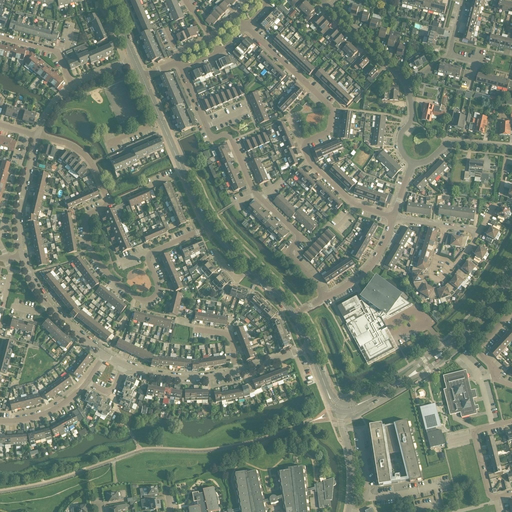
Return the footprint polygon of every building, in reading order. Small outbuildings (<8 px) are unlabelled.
[(222,0),(217,6),(219,8),(225,14),(229,10),(227,8),(229,6),(224,2),(222,0)] [(290,0),(293,2),(291,4),(293,6),(291,8),(293,10),(300,2),(297,0),(290,0)] [(140,1),(132,4),(134,9),(142,6),(140,1)] [(170,11),(180,7),(178,4),(179,4),(178,2),(166,7),(167,10),(169,9),(170,11)] [(299,13),(301,10),(304,13),(310,6),(306,2),(302,7),(299,5),(295,9),(299,13)] [(356,16),(358,12),(360,12),(361,10),(362,6),(359,5),(358,8),(352,6),(352,8),(351,8),(350,8),(349,8),(348,11),(349,12),(349,13),(351,13),(350,15),(356,16)] [(142,6),(134,9),(136,14),(144,11),(142,6)] [(312,17),(310,15),(315,11),(310,6),(304,13),(306,15),(304,18),(306,19),(304,21),(306,23),(308,22),(312,17)] [(170,18),(183,12),(182,10),(181,11),(180,7),(170,11),(171,14),(169,15),(170,18)] [(282,16),(281,14),(283,12),(278,7),(275,9),(274,8),(271,12),(278,19),(279,20),(283,17),(282,16)] [(215,12),(221,18),(221,17),(222,18),(224,16),(223,15),(225,14),(219,8),(215,12)] [(469,13),(481,16),(482,15),(479,14),(480,11),(471,8),(469,13)] [(370,14),(367,13),(367,11),(361,10),(360,12),(360,16),(363,16),(361,21),(367,23),(370,14)] [(144,11),(136,14),(138,19),(146,16),(144,11)] [(184,18),(183,15),(184,14),(183,12),(170,18),(172,21),(174,20),(175,22),(184,18)] [(211,16),(217,22),(221,18),(215,12),(211,16)] [(267,16),(274,23),(278,19),(271,12),(270,12),(271,13),(268,17),(267,16)] [(88,17),(90,22),(102,17),(102,16),(97,18),(95,14),(88,17)] [(146,16),(138,19),(141,24),(148,21),(146,16)] [(217,22),(211,16),(205,22),(210,26),(212,24),(213,26),(217,22)] [(274,24),(274,23),(267,16),(263,20),(270,27),(271,27),(272,27),(274,24)] [(309,23),(316,29),(318,27),(324,20),(320,16),(316,20),(314,18),(309,23)] [(103,19),(102,17),(90,22),(92,27),(100,24),(98,21),(103,19)] [(270,27),(263,20),(264,21),(260,25),(267,31),(270,27)] [(327,31),(325,29),(329,24),(324,20),(318,27),(321,29),(319,31),(323,35),(327,31)] [(376,31),(376,28),(379,29),(381,20),(378,20),(378,22),(372,20),(369,29),(376,31)] [(148,21),(141,24),(143,29),(150,26),(148,21)] [(94,32),(107,27),(106,26),(101,28),(100,24),(92,27),(94,32)] [(150,26),(143,29),(145,34),(140,36),(141,36),(149,33),(152,31),(150,26)] [(107,27),(94,32),(97,37),(104,34),(103,30),(107,29),(107,27)] [(188,28),(192,38),(197,36),(196,33),(199,32),(196,27),(189,30),(188,28)] [(192,38),(188,28),(183,30),(187,40),(188,40),(188,41),(193,40),(192,38)] [(390,29),(387,28),(387,30),(381,29),(379,38),(385,39),(386,35),(389,36),(390,29)] [(165,58),(168,57),(166,52),(165,51),(162,43),(161,42),(162,42),(158,35),(157,33),(158,33),(156,29),(154,30),(156,36),(155,36),(165,58)] [(187,40),(183,30),(178,33),(178,35),(176,35),(179,41),(181,40),(182,42),(187,40)] [(330,43),(332,41),(339,34),(335,30),(330,34),(328,32),(324,36),(328,40),(330,43)] [(438,35),(437,34),(437,31),(432,30),(431,33),(429,32),(429,33),(428,33),(427,37),(428,38),(437,40),(438,35)] [(150,36),(149,33),(141,36),(152,63),(157,61),(158,63),(164,61),(162,58),(160,59),(159,56),(161,55),(160,52),(158,53),(155,47),(158,46),(157,43),(154,44),(151,38),(154,37),(153,34),(150,36)] [(104,34),(97,37),(99,42),(99,43),(100,42),(102,41),(104,40),(106,39),(107,40),(110,39),(108,36),(106,38),(106,37),(104,34)] [(332,41),(335,43),(333,45),(337,49),(341,45),(339,42),(343,38),(339,34),(332,41)] [(394,48),(395,43),(398,43),(400,36),(395,34),(394,37),(390,36),(388,46),(394,48)] [(475,43),(472,42),(474,37),(464,34),(463,40),(468,41),(467,44),(474,46),(475,43)] [(277,46),(283,40),(279,36),(273,42),(277,46)] [(433,49),(434,46),(435,46),(437,40),(428,38),(426,44),(428,44),(427,47),(433,49)] [(244,42),(250,49),(254,45),(247,39),(244,42)] [(283,40),(277,46),(281,50),(287,43),(283,40)] [(247,52),(249,55),(252,51),(250,49),(244,42),(240,46),(247,52)] [(287,43),(281,50),(285,53),(291,47),(287,43)] [(404,43),(403,45),(403,46),(399,45),(397,55),(403,56),(404,51),(407,52),(409,44),(404,43)] [(81,51),(88,48),(86,44),(73,49),(75,53),(80,50),(81,51)] [(81,66),(80,66),(81,66),(90,62),(91,65),(113,55),(111,50),(114,49),(111,44),(108,45),(109,47),(102,50),(101,48),(98,49),(99,51),(93,54),(92,51),(89,52),(91,55),(87,57),(86,54),(83,56),(82,53),(79,54),(80,57),(77,58),(77,59),(77,58),(81,66)] [(341,55),(345,52),(347,54),(353,48),(349,44),(345,48),(342,46),(337,51),(341,55)] [(6,58),(8,48),(9,45),(7,45),(6,48),(3,47),(0,57),(6,58)] [(12,49),(8,48),(6,58),(11,59),(15,45),(15,46),(13,46),(12,49)] [(17,46),(15,45),(11,59),(12,59),(12,58),(17,60),(20,50),(16,49),(17,46)] [(237,50),(243,56),(247,52),(249,55),(247,52),(240,46),(237,50)] [(291,47),(285,53),(289,57),(295,51),(291,47)] [(23,61),(26,51),(26,48),(24,48),(23,51),(20,50),(17,60),(23,61)] [(356,59),(353,57),(358,52),(353,48),(347,54),(350,57),(346,60),(350,64),(356,59)] [(243,56),(237,50),(233,54),(239,60),(243,56)] [(295,51),(289,57),(293,61),(299,55),(295,51)] [(25,60),(27,62),(25,65),(30,68),(36,61),(34,58),(36,56),(31,52),(25,60)] [(426,62),(421,52),(420,52),(422,55),(416,58),(415,57),(409,60),(411,64),(414,62),(417,68),(420,66),(420,65),(426,61),(426,62)] [(261,64),(266,57),(262,53),(256,60),(261,64)] [(225,59),(230,70),(238,66),(233,55),(225,59)] [(299,55),(293,61),(297,65),(303,58),(299,55)] [(264,67),(270,61),(266,57),(261,64),(264,67)] [(77,58),(77,59),(72,61),(75,68),(80,66),(81,66),(77,58)] [(303,58),(297,65),(301,68),(307,62),(303,58)] [(364,58),(359,63),(357,60),(352,65),(357,70),(360,67),(362,69),(369,62),(364,58)] [(221,61),(224,69),(225,71),(228,70),(229,70),(230,70),(225,59),(221,61)] [(34,72),(42,62),(41,60),(39,63),(36,61),(30,68),(34,72)] [(75,68),(72,61),(67,63),(71,70),(75,68)] [(224,69),(221,61),(216,63),(219,71),(224,69)] [(268,71),(274,65),(270,61),(264,67),(268,71)] [(42,62),(34,72),(38,76),(45,68),(42,66),(44,63),(42,62)] [(307,62),(301,68),(305,72),(311,66),(307,62)] [(443,74),(446,65),(440,64),(440,66),(437,66),(435,71),(438,72),(438,73),(443,74)] [(205,67),(209,75),(214,73),(210,65),(205,67)] [(272,75),(278,69),(274,65),(268,71),(272,75)] [(311,66),(305,72),(309,76),(315,70),(311,66)] [(373,76),(378,71),(373,67),(372,68),(370,66),(363,73),(365,75),(367,74),(369,76),(366,79),(371,84),(376,78),(373,76)] [(201,69),(204,77),(209,75),(205,67),(201,69)] [(50,68),(48,70),(45,68),(38,76),(43,79),(49,71),(51,69),(50,68)] [(456,68),(454,77),(453,80),(455,80),(456,77),(459,78),(460,77),(463,78),(465,70),(462,69),(456,68)] [(196,71),(200,79),(204,77),(201,69),(196,71)] [(276,78),(282,72),(278,69),(272,75),(276,78)] [(319,80),(325,73),(321,70),(315,76),(319,80)] [(52,74),(49,71),(43,79),(47,83),(48,82),(56,72),(56,73),(54,71),(52,74)] [(201,82),(200,79),(196,71),(191,73),(194,79),(192,80),(194,84),(201,82)] [(48,82),(52,86),(59,78),(56,76),(58,73),(56,72),(48,82)] [(188,108),(191,106),(188,99),(187,98),(188,98),(184,90),(184,89),(180,81),(180,80),(177,72),(176,72),(173,73),(174,74),(188,108)] [(282,72),(276,78),(280,82),(286,76),(282,72)] [(325,73),(319,80),(323,83),(329,77),(325,73)] [(169,75),(161,78),(174,109),(172,110),(182,133),(194,127),(193,124),(193,125),(188,127),(186,122),(188,121),(187,118),(184,119),(182,113),(185,112),(184,109),(181,110),(180,108),(185,106),(184,104),(181,105),(180,103),(183,102),(182,99),(179,100),(177,94),(179,93),(178,90),(176,91),(173,85),(176,84),(175,81),(172,83),(169,75)] [(329,77),(323,83),(327,87),(333,81),(329,77)] [(63,82),(59,78),(52,86),(59,91),(63,87),(61,85),(63,82)] [(333,81),(327,87),(331,91),(337,85),(333,81)] [(294,86),(296,88),(291,92),(298,98),(302,93),(301,92),(303,90),(297,83),(294,86)] [(234,85),(239,97),(245,95),(241,85),(237,87),(235,84),(234,85)] [(239,97),(234,85),(232,86),(233,89),(229,90),(233,100),(239,97)] [(337,85),(331,91),(335,95),(341,88),(337,85)] [(398,91),(398,87),(389,86),(389,91),(390,91),(390,93),(382,93),(382,100),(387,100),(397,101),(398,91)] [(341,88),(335,95),(339,98),(345,92),(341,88)] [(233,100),(229,90),(226,92),(224,89),(223,90),(228,102),(233,100)] [(228,102),(223,90),(221,91),(222,93),(218,95),(222,104),(228,102)] [(250,102),(259,98),(257,92),(248,96),(249,99),(249,100),(250,102)] [(288,96),(294,102),(298,98),(291,92),(288,96)] [(345,92),(339,98),(343,102),(349,96),(345,92)] [(222,104),(218,95),(215,97),(213,94),(212,95),(217,107),(222,104)] [(203,102),(202,102),(206,112),(211,109),(207,100),(204,101),(202,99),(203,99),(202,96),(201,96),(201,95),(199,96),(200,97),(199,97),(200,100),(201,99),(203,102)] [(217,107),(212,95),(210,95),(211,98),(207,100),(211,109),(217,107)] [(294,102),(288,96),(284,100),(291,106),(294,102)] [(349,96),(343,102),(347,106),(353,100),(349,96)] [(253,107),(262,103),(259,98),(250,102),(251,104),(252,104),(253,107)] [(291,106),(284,100),(281,103),(287,109),(291,106)] [(255,113),(264,109),(262,103),(253,107),(254,110),(254,111),(255,113)] [(287,109),(281,103),(277,107),(283,113),(287,109)] [(3,111),(6,112),(5,116),(11,117),(13,108),(8,107),(8,105),(5,104),(3,111)] [(440,111),(440,108),(424,104),(422,113),(423,113),(421,120),(425,121),(428,109),(440,111)] [(13,108),(11,117),(16,119),(17,115),(20,116),(22,109),(19,108),(19,110),(13,108)] [(22,109),(20,116),(23,117),(22,121),(28,122),(30,113),(25,112),(25,110),(22,109)] [(193,125),(193,124),(194,127),(197,126),(197,125),(194,118),(193,118),(193,117),(193,116),(190,109),(187,110),(193,125)] [(258,118),(267,115),(264,109),(255,113),(256,115),(258,118)] [(428,109),(425,121),(430,122),(432,115),(445,118),(446,113),(440,111),(428,109)] [(457,129),(460,116),(458,115),(458,113),(452,111),(450,119),(453,120),(452,126),(454,127),(455,129),(457,129)] [(485,126),(486,127),(488,118),(480,116),(480,113),(476,112),(475,113),(474,118),(477,119),(476,121),(480,122),(480,123),(482,123),(481,124),(481,125),(485,126)] [(33,124),(34,120),(37,121),(39,114),(36,114),(36,115),(30,113),(28,122),(33,124)] [(463,116),(460,116),(457,129),(460,130),(462,129),(464,129),(465,122),(469,123),(470,115),(464,114),(463,116)] [(267,115),(258,118),(259,121),(259,122),(260,124),(269,120),(267,115)] [(485,126),(481,125),(481,124),(482,123),(480,123),(480,122),(476,121),(475,124),(476,124),(475,131),(484,133),(485,126)] [(510,136),(511,122),(500,122),(500,135),(510,136)] [(278,131),(286,128),(284,123),(276,126),(278,131)] [(280,136),(288,133),(286,128),(278,131),(280,136)] [(127,150),(159,136),(158,133),(126,147),(127,150)] [(260,135),(265,147),(267,147),(266,144),(270,142),(266,133),(260,135)] [(282,141),(290,138),(288,133),(280,136),(282,141)] [(348,146),(349,140),(350,135),(341,134),(341,139),(346,140),(345,144),(348,146)] [(255,138),(259,147),(262,146),(264,148),(265,147),(260,135),(255,138)] [(6,138),(3,147),(8,149),(9,149),(11,141),(12,140),(6,138)] [(145,148),(138,150),(137,148),(135,149),(136,151),(133,153),(132,150),(131,151),(133,156),(130,157),(129,154),(127,155),(128,158),(122,160),(120,158),(118,159),(119,162),(111,165),(115,173),(137,163),(136,161),(163,149),(161,145),(163,143),(161,138),(158,139),(159,141),(156,143),(155,140),(152,141),(154,144),(147,147),(146,144),(144,145),(145,148)] [(249,140),(254,152),(256,152),(255,149),(259,147),(255,138),(249,140)] [(285,146),(292,143),(290,138),(282,141),(285,146)] [(247,152),(251,150),(253,153),(254,152),(249,140),(243,143),(247,152)] [(9,149),(8,149),(8,150),(14,152),(16,143),(11,141),(9,149)] [(335,143),(338,151),(338,150),(343,148),(340,141),(335,143)] [(283,152),(295,148),(292,143),(285,146),(287,151),(283,152)] [(330,145),(333,153),(334,152),(338,151),(335,143),(330,145)] [(214,148),(217,156),(230,150),(228,145),(219,149),(218,146),(214,148)] [(326,147),(325,147),(328,155),(329,154),(333,153),(330,145),(326,147)] [(48,157),(50,147),(44,146),(42,155),(48,157)] [(50,147),(48,157),(53,158),(56,149),(50,147)] [(321,149),(320,149),(323,157),(324,156),(328,155),(325,147),(321,149)] [(286,157),(293,154),(291,149),(295,148),(283,152),(286,157)] [(314,154),(312,154),(316,163),(319,162),(324,159),(323,157),(320,149),(316,151),(315,151),(314,152),(315,152),(315,153),(314,154)] [(115,158),(126,153),(125,150),(108,158),(109,159),(114,157),(115,158)] [(217,156),(219,161),(229,157),(227,154),(231,153),(230,150),(217,156)] [(62,162),(68,155),(64,151),(58,158),(62,162)] [(381,163),(388,155),(384,151),(377,158),(381,163)] [(288,162),(296,159),(293,154),(286,157),(288,162)] [(68,155),(62,162),(67,165),(72,158),(68,155)] [(386,167),(393,160),(388,155),(381,163),(386,167)] [(222,166),(234,161),(233,158),(230,160),(229,157),(219,161),(222,166)] [(72,158),(67,165),(71,168),(70,169),(70,170),(77,162),(72,158)] [(252,168),(261,164),(259,158),(250,162),(251,166),(252,168)] [(296,159),(288,162),(290,168),(298,164),(296,159)] [(349,160),(347,162),(341,169),(342,170),(346,166),(347,167),(352,163),(349,160)] [(390,171),(397,164),(393,160),(386,167),(390,171)] [(436,164),(443,171),(448,167),(441,160),(436,164)] [(469,179),(469,176),(471,176),(470,177),(475,178),(477,161),(470,160),(469,172),(465,172),(464,179),(469,179)] [(0,164),(0,166),(8,169),(10,164),(1,161),(0,164)] [(222,166),(224,172),(233,168),(232,165),(235,163),(234,161),(222,166)] [(489,175),(482,174),(484,162),(477,161),(475,178),(481,178),(480,181),(481,181),(481,184),(487,185),(487,182),(488,182),(489,175)] [(77,162),(70,170),(74,173),(80,166),(76,163),(77,162)] [(255,174),(264,170),(261,164),(252,168),(253,171),(253,170),(255,174)] [(397,164),(390,171),(393,174),(390,177),(392,179),(402,169),(397,164)] [(432,169),(439,176),(443,171),(436,164),(432,169)] [(8,169),(0,166),(0,172),(7,174),(8,169)] [(80,166),(74,173),(79,177),(80,174),(84,170),(80,166)] [(334,176),(339,170),(335,166),(330,172),(334,176)] [(226,177),(239,171),(238,169),(234,170),(233,168),(224,172),(226,177)] [(439,176),(432,169),(428,173),(435,180),(439,176)] [(256,179),(266,175),(264,170),(255,174),(256,177),(255,177),(256,179)] [(299,180),(305,173),(300,170),(295,176),(299,180)] [(339,170),(334,176),(338,179),(343,173),(339,170)] [(226,177),(229,182),(238,178),(236,175),(240,174),(239,171),(226,177)] [(303,183),(308,177),(305,173),(299,180),(303,183)] [(343,173),(338,179),(341,183),(347,177),(343,173)] [(436,182),(434,180),(435,180),(428,173),(424,177),(422,175),(429,183),(429,182),(431,184),(432,185),(433,186),(436,183),(436,182)] [(266,175),(256,179),(258,182),(258,181),(259,185),(268,181),(266,175)] [(429,183),(422,175),(417,180),(425,187),(429,183)] [(307,187),(312,181),(308,177),(303,183),(307,187)] [(347,177),(341,183),(345,187),(351,181),(347,177)] [(229,182),(231,187),(233,186),(243,182),(242,179),(239,181),(238,178),(229,182)] [(420,191),(425,187),(417,180),(413,184),(420,191)] [(310,191),(319,182),(316,185),(312,181),(307,187),(310,191)] [(351,181),(345,187),(349,191),(355,185),(351,181)] [(243,182),(233,186),(235,192),(246,187),(243,182)] [(317,192),(323,186),(319,182),(310,191),(311,191),(313,188),(317,192)] [(164,191),(172,188),(170,183),(162,186),(164,191)] [(357,186),(354,194),(359,196),(362,188),(363,185),(358,183),(357,186)] [(321,196),(327,189),(323,186),(317,192),(321,196)] [(90,190),(94,199),(95,198),(95,197),(98,196),(95,188),(90,190)] [(172,188),(164,191),(166,196),(165,197),(174,193),(172,188)] [(325,199),(331,193),(327,189),(321,196),(325,199)] [(85,193),(88,200),(91,199),(92,200),(94,199),(90,190),(85,193)] [(142,192),(146,201),(151,199),(147,191),(144,193),(144,192),(142,192)] [(372,191),(369,199),(375,201),(377,193),(372,191)] [(146,201),(142,192),(140,193),(141,194),(137,195),(141,203),(146,201)] [(80,195),(84,203),(85,203),(85,202),(88,200),(85,193),(80,195)] [(174,193),(165,197),(167,202),(175,198),(173,193),(174,193)] [(329,203),(335,197),(331,193),(325,199),(329,203)] [(383,195),(380,203),(384,204),(385,204),(385,205),(385,204),(386,203),(387,203),(390,204),(393,195),(388,194),(388,196),(387,196),(383,195)] [(75,197),(78,205),(81,203),(82,204),(84,203),(80,195),(75,197)] [(141,203),(137,195),(134,197),(134,196),(132,197),(136,205),(141,203)] [(277,206),(285,199),(280,195),(273,202),(276,204),(276,205),(277,206)] [(70,199),(74,208),(75,207),(75,206),(78,205),(75,197),(70,199)] [(136,205),(132,197),(130,197),(131,198),(127,200),(130,207),(136,205)] [(333,207),(338,201),(335,197),(329,203),(333,207)] [(175,198),(167,202),(169,207),(178,203),(177,203),(175,198)] [(74,208),(70,199),(65,201),(68,209),(72,207),(72,208),(74,208)] [(288,200),(287,201),(285,199),(277,206),(279,208),(280,208),(282,210),(289,203),(290,202),(288,200)] [(338,201),(333,207),(337,211),(343,205),(338,201)] [(252,214),(260,206),(256,202),(248,210),(252,214)] [(178,203),(169,207),(170,206),(172,211),(181,208),(178,203)] [(286,215),(293,207),(289,203),(282,210),(285,213),(284,213),(286,215)] [(254,220),(256,218),(261,212),(259,210),(262,207),(260,206),(252,214),(250,216),(254,220)] [(496,211),(510,217),(511,214),(509,213),(510,211),(508,211),(509,209),(503,206),(502,208),(501,208),(500,209),(498,207),(496,211)] [(291,219),(300,209),(298,211),(293,207),(286,215),(288,217),(288,216),(291,219)] [(122,253),(132,249),(115,208),(105,213),(122,253)] [(181,208),(172,211),(174,216),(173,217),(183,213),(181,208)] [(297,221),(305,213),(300,209),(291,219),(294,216),(296,218),(296,219),(297,221)] [(510,217),(496,211),(495,214),(498,215),(497,216),(498,217),(497,219),(503,222),(504,219),(506,220),(506,219),(508,220),(510,217)] [(260,222),(268,213),(266,212),(264,214),(261,212),(256,218),(257,218),(256,220),(258,222),(260,221),(260,222)] [(183,213),(173,217),(175,222),(184,218),(182,213),(183,213)] [(264,226),(270,220),(267,218),(270,215),(268,213),(260,222),(264,226)] [(302,224),(309,217),(305,213),(297,221),(299,222),(300,222),(302,224)] [(306,229),(313,221),(309,217),(302,224),(305,227),(304,227),(306,229)] [(184,218),(175,222),(178,227),(186,223),(184,218)] [(270,220),(264,226),(269,230),(276,221),(274,219),(272,222),(270,220)] [(271,235),(278,228),(276,226),(278,223),(276,221),(269,230),(267,231),(271,235)] [(313,221),(306,229),(308,231),(308,230),(311,233),(318,226),(313,221)] [(368,227),(375,231),(378,227),(371,222),(368,227)] [(166,233),(161,223),(156,225),(157,228),(161,237),(163,236),(162,235),(166,233)] [(486,230),(499,238),(500,235),(498,234),(499,232),(498,232),(499,230),(493,226),(492,228),(491,228),(490,229),(488,227),(486,230)] [(271,235),(275,239),(285,229),(283,227),(280,230),(278,228),(271,235)] [(375,231),(368,227),(365,232),(372,236),(375,231)] [(401,232),(409,237),(413,232),(404,227),(401,232)] [(159,237),(161,237),(157,228),(152,230),(156,238),(159,236),(159,237)] [(436,237),(439,238),(440,235),(437,234),(438,231),(429,228),(427,234),(436,237)] [(275,239),(276,239),(275,240),(278,243),(279,243),(285,237),(287,239),(291,235),(289,234),(289,233),(285,229),(275,239)] [(333,243),(335,242),(332,240),(335,237),(328,229),(324,234),(333,243)] [(147,232),(151,241),(153,240),(152,239),(156,238),(152,230),(147,232)] [(499,238),(486,230),(484,233),(487,235),(486,236),(488,237),(486,239),(485,241),(491,244),(493,240),(494,241),(495,239),(497,240),(499,238)] [(151,241),(147,232),(142,235),(146,242),(149,241),(149,242),(151,241)] [(372,236),(365,232),(362,236),(371,241),(370,241),(372,236)] [(398,237),(406,242),(409,237),(401,232),(398,237)] [(324,234),(320,238),(327,245),(330,242),(332,244),(333,243),(324,234)] [(436,237),(427,234),(426,240),(437,243),(438,240),(435,239),(436,237)] [(456,247),(457,237),(453,236),(453,235),(449,234),(445,246),(450,246),(456,247)] [(371,241),(362,236),(362,237),(363,237),(360,242),(368,246),(371,241)] [(457,237),(456,247),(461,248),(460,248),(464,249),(468,237),(461,236),(461,237),(457,237)] [(395,242),(405,248),(403,247),(406,242),(398,237),(395,242)] [(327,245),(320,238),(316,243),(325,252),(326,250),(324,248),(327,245)] [(196,243),(199,251),(200,252),(202,253),(206,252),(201,240),(196,243)] [(437,243),(426,240),(424,245),(433,248),(433,245),(436,246),(437,243)] [(368,246),(360,242),(358,246),(365,251),(368,246)] [(393,248),(402,254),(405,248),(395,242),(395,243),(396,243),(393,248)] [(191,245),(195,254),(194,253),(199,251),(196,243),(191,245)] [(316,243),(311,247),(319,254),(322,251),(324,253),(325,252),(316,243)] [(195,254),(191,245),(190,245),(191,246),(186,248),(190,256),(195,254)] [(422,251),(434,255),(435,252),(432,251),(433,248),(424,245),(422,251)] [(365,251),(358,246),(355,251),(362,255),(365,251)] [(474,250),(487,258),(488,255),(487,254),(487,253),(486,252),(487,250),(482,246),(481,248),(479,247),(479,249),(476,247),(474,250)] [(311,247),(307,251),(317,260),(318,259),(316,257),(319,254),(311,247)] [(191,259),(190,256),(186,248),(181,250),(185,258),(184,259),(185,262),(191,259)] [(390,254),(399,259),(402,254),(393,248),(390,254)] [(487,258),(474,250),(473,253),(475,254),(474,255),(476,256),(474,258),(480,262),(481,260),(482,260),(483,259),(485,260),(487,258)] [(310,263),(313,260),(315,262),(317,260),(307,251),(303,256),(310,263)] [(362,255),(355,251),(352,256),(359,260),(362,255)] [(434,255),(422,251),(420,257),(429,259),(430,257),(433,257),(434,255)] [(162,262),(170,258),(168,253),(163,255),(162,254),(159,255),(160,259),(161,258),(162,262)] [(387,259),(396,264),(399,259),(390,254),(387,259)] [(419,262),(430,266),(431,263),(428,262),(429,259),(420,257),(419,262)] [(467,262),(464,265),(472,272),(475,268),(476,268),(478,265),(469,257),(466,261),(467,262)] [(75,267),(83,261),(82,260),(81,261),(79,258),(72,263),(75,267)] [(170,258),(162,262),(164,265),(163,265),(164,267),(172,263),(170,258)] [(345,262),(350,269),(354,266),(350,259),(345,262)] [(396,264),(387,259),(384,264),(393,269),(396,264)] [(200,270),(204,274),(213,266),(209,262),(208,263),(206,260),(202,264),(204,266),(200,270)] [(79,271),(85,266),(83,264),(84,263),(83,261),(75,267),(79,271)] [(350,269),(345,262),(341,265),(345,272),(350,269)] [(429,269),(430,266),(419,262),(417,268),(425,271),(426,271),(426,268),(429,269)] [(172,263),(164,267),(164,269),(165,268),(167,271),(174,268),(172,263)] [(345,272),(341,265),(336,268),(341,275),(345,272)] [(457,271),(467,279),(469,276),(472,272),(464,265),(462,269),(460,268),(457,271)] [(82,276),(89,270),(88,269),(87,269),(85,266),(79,271),(82,276)] [(204,274),(208,278),(211,275),(213,277),(218,273),(216,271),(217,270),(213,266),(204,274)] [(412,273),(413,278),(423,277),(422,274),(424,273),(425,271),(417,268),(413,267),(412,269),(412,271),(412,273)] [(177,273),(174,268),(167,271),(168,275),(167,275),(168,277),(180,272),(179,272),(177,273)] [(341,275),(336,268),(332,271),(336,278),(341,275)] [(46,284),(56,275),(60,273),(59,272),(62,270),(60,269),(58,270),(54,273),(53,271),(50,273),(43,279),(45,281),(45,282),(46,284)] [(85,280),(92,275),(90,272),(89,270),(82,276),(85,280)] [(336,278),(332,271),(327,274),(332,281),(336,278)] [(453,279),(461,286),(464,282),(467,279),(457,271),(454,275),(456,276),(453,279)] [(180,273),(180,272),(168,277),(169,279),(170,278),(171,281),(181,277),(180,274),(180,273)] [(218,273),(213,277),(211,279),(213,282),(214,281),(215,281),(212,283),(216,287),(218,285),(225,279),(221,275),(220,276),(218,273)] [(332,281),(327,274),(322,277),(327,284),(332,281)] [(59,279),(56,275),(46,284),(47,285),(48,284),(50,287),(57,282),(59,279)] [(88,284),(96,279),(95,277),(94,278),(92,275),(85,280),(88,284)] [(181,277),(171,281),(172,285),(172,287),(181,283),(179,278),(181,277)] [(423,277),(413,278),(414,283),(413,283),(414,285),(415,287),(416,289),(426,282),(425,280),(423,280),(423,277)] [(357,296),(338,307),(344,318),(346,321),(347,324),(350,330),(353,329),(357,337),(355,338),(360,347),(362,346),(366,352),(363,353),(369,363),(394,349),(384,330),(387,329),(383,321),(382,320),(412,304),(408,301),(396,293),(398,291),(398,290),(397,288),(396,286),(395,285),(394,284),(393,282),(391,281),(390,280),(388,279),(386,279),(385,279),(384,278),(383,278),(382,278),(380,281),(377,278),(364,295),(363,297),(364,297),(364,300),(365,303),(363,304),(359,296),(358,296),(357,296)] [(96,279),(88,284),(92,289),(98,284),(96,281),(97,280),(96,279)] [(225,290),(229,286),(227,284),(228,283),(225,279),(218,285),(222,289),(223,288),(225,290)] [(447,285),(455,293),(458,290),(457,290),(461,286),(453,279),(450,283),(449,282),(447,285)] [(60,286),(57,282),(50,287),(52,290),(51,290),(53,292),(60,286)] [(426,282),(416,289),(417,290),(418,292),(420,293),(424,296),(430,287),(427,285),(427,284),(426,282)] [(181,283),(172,287),(173,288),(174,288),(175,291),(183,288),(181,283)] [(442,289),(445,298),(450,297),(452,296),(453,295),(455,293),(447,285),(445,286),(445,288),(442,289)] [(64,290),(60,286),(53,292),(54,293),(55,293),(57,295),(64,290)] [(100,296),(105,289),(104,288),(103,288),(100,286),(95,292),(100,296)] [(234,297),(238,289),(232,287),(232,288),(231,288),(229,286),(225,290),(227,292),(230,293),(229,295),(234,297)] [(430,287),(424,296),(429,298),(428,299),(430,300),(432,300),(434,300),(436,288),(434,288),(432,289),(430,287)] [(436,288),(434,300),(436,300),(438,300),(440,300),(445,298),(442,289),(439,290),(438,288),(436,288)] [(105,289),(100,296),(104,299),(109,293),(106,291),(107,290),(105,289)] [(239,299),(243,291),(238,289),(234,297),(239,299)] [(60,300),(67,294),(64,290),(57,295),(59,298),(58,299),(60,300)] [(243,291),(239,299),(239,301),(246,304),(248,300),(250,295),(247,294),(248,293),(243,291)] [(109,293),(104,299),(108,303),(114,296),(112,294),(112,295),(109,293)] [(64,304),(71,298),(67,294),(60,300),(61,302),(62,301),(64,304)] [(254,305),(260,299),(256,295),(255,296),(254,295),(253,296),(250,295),(248,300),(251,301),(250,302),(254,305)] [(114,296),(108,303),(112,306),(117,300),(115,297),(114,296)] [(66,309),(74,303),(71,298),(64,304),(66,307),(65,307),(66,309)] [(258,309),(264,303),(260,299),(254,305),(258,309)] [(117,300),(112,306),(116,310),(122,302),(121,301),(120,302),(117,300)] [(122,302),(116,310),(121,313),(126,307),(123,304),(124,304),(122,302)] [(76,308),(78,307),(74,303),(66,309),(68,310),(71,312),(71,313),(76,308)] [(261,314),(268,306),(264,303),(258,309),(262,313),(261,314)] [(265,318),(271,311),(267,307),(268,307),(268,306),(261,314),(265,318)] [(80,312),(76,308),(71,313),(70,314),(74,319),(76,317),(80,312)] [(86,314),(81,311),(80,312),(76,317),(76,318),(79,320),(78,321),(80,322),(86,314)] [(271,311),(265,318),(269,321),(270,321),(272,323),(274,320),(278,316),(276,314),(275,315),(271,311)] [(199,321),(201,313),(195,312),(194,318),(193,317),(192,321),(196,322),(196,321),(199,321)] [(90,318),(86,314),(80,322),(81,323),(82,322),(85,324),(90,318)] [(9,330),(10,328),(15,329),(17,321),(12,319),(13,317),(10,316),(9,319),(12,320),(11,321),(8,320),(6,329),(9,330)] [(273,329),(282,326),(280,321),(281,320),(280,318),(278,316),(274,320),(276,322),(271,324),(273,329)] [(94,321),(90,318),(85,324),(87,327),(88,329),(94,321)] [(46,330),(51,324),(47,320),(41,326),(46,330)] [(166,320),(164,328),(169,329),(171,324),(172,325),(173,321),(170,320),(169,321),(166,320)] [(99,324),(94,321),(88,329),(90,330),(90,329),(93,331),(99,324)] [(36,328),(33,327),(33,326),(36,326),(36,323),(34,322),(33,325),(28,324),(26,332),(31,333),(30,336),(33,337),(36,328)] [(51,324),(46,330),(49,334),(55,327),(51,324)] [(103,328),(99,324),(93,331),(96,333),(95,334),(97,335),(103,328)] [(282,326),(273,329),(275,334),(285,330),(284,330),(282,326)] [(55,327),(49,334),(53,337),(59,331),(55,327)] [(237,335),(245,332),(243,327),(238,329),(237,327),(233,329),(235,332),(236,332),(237,335)] [(102,338),(107,331),(103,328),(97,335),(98,336),(99,336),(102,338)] [(285,330),(275,334),(274,335),(276,340),(278,338),(287,335),(285,330)] [(59,331),(53,337),(57,341),(63,335),(59,331)] [(110,340),(108,339),(112,334),(107,331),(102,338),(105,340),(104,341),(107,343),(110,340)] [(245,332),(237,335),(238,338),(237,339),(238,340),(247,337),(245,332)] [(63,335),(57,341),(61,345),(67,338),(63,335)] [(280,343),(289,340),(287,335),(278,338),(280,343)] [(501,340),(508,346),(511,342),(505,336),(501,340)] [(247,337),(238,340),(239,342),(241,345),(249,342),(247,337)] [(67,338),(61,345),(65,348),(71,342),(67,338)] [(120,349),(124,341),(119,339),(117,344),(115,343),(113,347),(117,349),(117,348),(120,349)] [(291,345),(289,340),(280,343),(280,344),(278,345),(280,351),(283,350),(283,349),(291,345)] [(497,344),(504,350),(508,346),(501,340),(497,344)] [(124,341),(120,349),(124,351),(123,352),(125,353),(129,344),(124,341)] [(249,342),(241,345),(242,348),(241,349),(242,351),(250,347),(249,342)] [(129,344),(125,353),(127,353),(127,352),(130,354),(134,346),(129,344)] [(493,348),(500,354),(504,350),(497,344),(493,348)] [(133,356),(135,357),(139,348),(134,346),(130,354),(133,355),(133,356)] [(250,347),(242,351),(242,352),(243,352),(245,355),(252,352),(250,347)] [(139,348),(135,357),(136,358),(137,357),(140,358),(144,350),(142,350),(139,348)] [(489,352),(496,358),(500,354),(493,348),(489,352)] [(144,350),(140,358),(143,360),(143,361),(145,362),(149,353),(144,350)] [(80,357),(89,364),(90,362),(90,361),(92,359),(84,352),(80,357)] [(252,352),(245,355),(246,358),(245,359),(246,362),(250,361),(249,359),(254,357),(252,352)] [(149,353),(145,362),(146,362),(147,361),(150,363),(151,363),(153,357),(154,355),(149,353)] [(77,362),(85,368),(87,365),(87,366),(89,364),(80,357),(77,362)] [(153,357),(151,363),(151,366),(156,367),(157,365),(159,359),(153,357)] [(73,367),(81,373),(83,371),(82,371),(85,368),(77,362),(73,367)] [(81,373),(73,367),(69,372),(77,378),(79,375),(80,375),(81,373)] [(279,371),(282,381),(288,378),(284,369),(279,371)] [(476,410),(479,409),(478,405),(475,406),(473,399),(477,398),(477,397),(475,390),(470,391),(467,379),(468,378),(466,370),(443,376),(445,384),(446,384),(447,389),(444,390),(450,415),(460,413),(462,418),(477,414),(476,410)] [(273,373),(277,383),(282,381),(279,371),(273,373)] [(268,375),(272,385),(277,383),(273,373),(268,375)] [(61,378),(67,386),(70,384),(70,385),(72,383),(66,375),(61,378)] [(266,387),(272,385),(268,375),(263,377),(266,387)] [(125,382),(134,386),(136,381),(133,379),(133,378),(131,377),(130,379),(127,378),(125,382)] [(257,379),(261,389),(266,387),(263,377),(257,379)] [(57,382),(63,390),(65,389),(64,388),(67,386),(61,378),(57,382)] [(247,386),(249,394),(251,393),(255,392),(255,391),(256,391),(261,389),(257,379),(252,381),(252,382),(247,384),(247,386)] [(52,385),(57,393),(60,391),(60,392),(63,390),(57,382),(52,385)] [(124,388),(133,392),(134,390),(133,389),(134,386),(125,382),(124,384),(125,385),(124,388)] [(47,389),(53,397),(55,396),(55,395),(57,393),(52,385),(47,389)] [(133,398),(131,397),(133,392),(124,388),(123,390),(119,388),(118,392),(121,393),(133,398)] [(53,397),(47,389),(42,392),(48,400),(50,398),(51,399),(53,397)] [(88,403),(92,394),(91,393),(87,391),(84,397),(83,400),(88,403)] [(211,398),(211,401),(213,401),(215,401),(215,403),(221,402),(219,392),(214,393),(214,391),(210,392),(211,398)] [(133,398),(121,393),(118,392),(117,395),(123,397),(122,399),(121,399),(130,403),(132,404),(133,400),(132,400),(133,398)] [(32,396),(35,405),(37,405),(37,404),(41,404),(39,394),(32,396)] [(92,406),(97,397),(94,396),(94,395),(92,394),(88,403),(91,405),(91,404),(93,405),(92,406)] [(97,397),(92,406),(97,409),(96,411),(102,400),(104,397),(100,395),(99,398),(97,397)] [(27,397),(29,406),(32,406),(35,405),(32,396),(27,397)] [(21,399),(23,408),(26,408),(26,407),(29,406),(27,397),(21,399)] [(104,397),(102,400),(96,411),(100,412),(100,411),(102,412),(101,414),(106,405),(104,404),(107,398),(104,397)] [(15,400),(17,409),(21,408),(21,409),(23,408),(21,399),(15,400)] [(133,404),(132,404),(130,403),(121,399),(121,400),(119,404),(125,407),(128,408),(129,407),(132,408),(133,404)] [(17,409),(15,400),(9,402),(11,411),(14,411),(14,410),(17,409)] [(106,405),(101,414),(107,417),(110,412),(108,411),(110,407),(106,405)] [(430,448),(445,444),(441,430),(436,431),(435,427),(440,426),(435,405),(421,408),(427,434),(430,448)] [(72,412),(73,414),(68,416),(73,426),(73,424),(77,421),(75,418),(78,416),(80,415),(77,410),(72,412)] [(74,428),(73,426),(68,416),(69,418),(64,420),(69,428),(70,431),(74,428)] [(64,420),(59,423),(64,431),(69,428),(64,420)] [(370,430),(368,430),(376,483),(378,482),(379,486),(391,484),(391,483),(398,482),(401,482),(400,479),(400,475),(395,476),(395,479),(393,479),(389,454),(401,452),(407,478),(408,481),(409,480),(410,482),(422,479),(407,421),(383,427),(382,424),(370,426),(370,430)] [(61,436),(65,434),(64,431),(59,423),(55,426),(61,436)] [(61,436),(55,426),(50,428),(54,436),(59,434),(61,436)] [(52,440),(51,438),(48,429),(43,431),(45,439),(46,439),(46,441),(52,440)] [(195,507),(189,508),(190,510),(189,511),(234,511),(242,510),(242,511),(265,511),(264,504),(270,502),(271,505),(279,503),(278,500),(284,498),(286,511),(307,511),(306,497),(309,496),(311,496),(311,495),(311,494),(311,492),(311,491),(314,490),(315,490),(317,490),(318,492),(319,508),(328,507),(329,507),(331,507),(330,500),(332,500),(333,486),(334,486),(335,485),(336,484),(336,483),(335,482),(335,481),(334,481),(334,478),(328,480),(324,481),(324,483),(317,483),(317,484),(317,487),(315,487),(308,489),(305,490),(305,486),(305,482),(303,467),(294,468),(288,468),(289,471),(285,471),(280,472),(284,496),(281,497),(277,498),(276,497),(275,497),(274,497),(273,497),(272,497),(271,497),(271,498),(271,499),(270,499),(270,500),(267,501),(263,502),(256,471),(248,473),(247,472),(236,474),(239,493),(239,495),(241,508),(238,509),(232,510),(232,509),(227,510),(228,511),(225,511),(213,511),(219,511),(218,507),(218,505),(219,505),(219,503),(218,500),(218,499),(218,498),(217,496),(216,494),(216,493),(215,493),(214,491),(214,487),(203,490),(204,493),(199,494),(199,492),(192,493),(194,502),(197,502),(198,506),(195,507)] [(502,472),(493,474),(492,474),(491,472),(488,473),(489,475),(490,480),(499,478),(501,479),(505,474),(502,472)] [(510,483),(508,475),(505,474),(501,479),(504,481),(506,490),(511,489),(510,483)] [(146,488),(142,489),(144,499),(150,498),(153,497),(153,494),(157,494),(157,493),(158,492),(158,490),(157,490),(156,486),(146,488)] [(118,497),(117,493),(116,493),(114,492),(112,492),(112,494),(107,494),(107,495),(106,497),(107,498),(108,499),(108,502),(122,500),(121,497),(118,497)] [(143,500),(142,500),(142,501),(142,504),(144,503),(145,507),(150,506),(150,507),(150,510),(160,509),(159,505),(160,505),(159,500),(157,500),(156,500),(151,501),(151,498),(143,500)]
